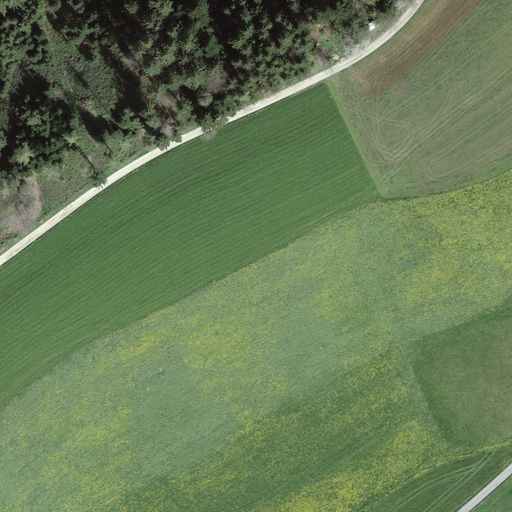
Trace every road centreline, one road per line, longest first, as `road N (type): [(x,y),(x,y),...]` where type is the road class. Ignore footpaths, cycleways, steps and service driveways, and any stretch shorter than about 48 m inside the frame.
road 1 (track): [(419,0),(356,58),(124,170),(0,261)]
road 2 (track): [(363,511),(454,458),(511,445)]
